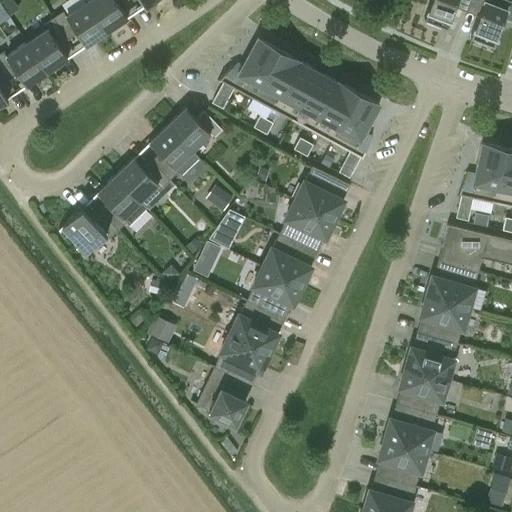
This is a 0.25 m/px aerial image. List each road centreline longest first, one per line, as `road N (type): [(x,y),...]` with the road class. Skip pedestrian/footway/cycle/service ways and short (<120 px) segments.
road 1 (residential): [(212,0),(6,138),(9,158),(35,187),(48,189),(252,0)]
road 2 (residential): [(432,80),(250,456),(254,479),(284,511)]
road 3 (residential): [(307,511),(320,499),(465,88)]
road 4 (residential): [(432,80),(284,0)]
